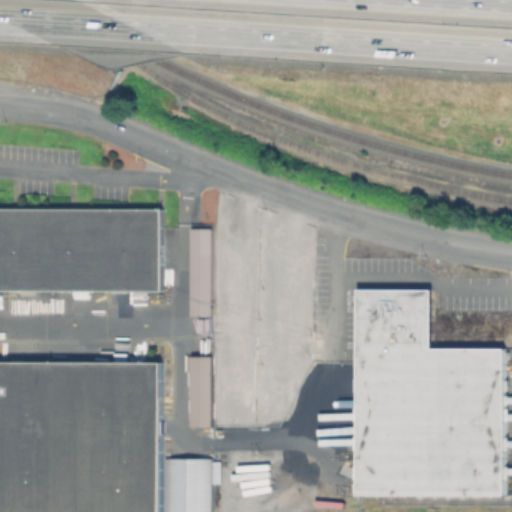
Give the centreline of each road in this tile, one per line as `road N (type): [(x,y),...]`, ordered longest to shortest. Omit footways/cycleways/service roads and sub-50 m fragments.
road 1 (residential): [(0,108),(96,122),(301,204),(511,254)]
road 2 (motorway): [(0,17),(511,48)]
